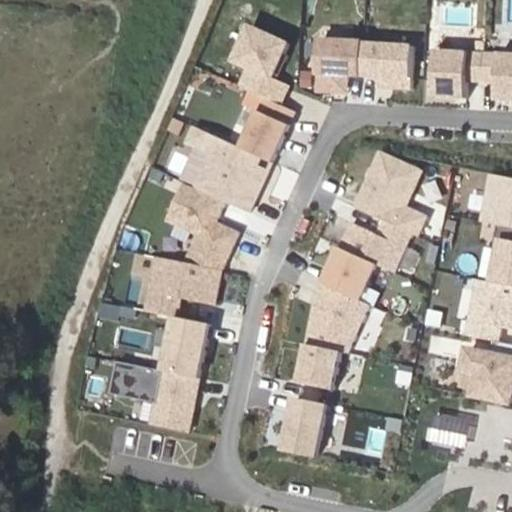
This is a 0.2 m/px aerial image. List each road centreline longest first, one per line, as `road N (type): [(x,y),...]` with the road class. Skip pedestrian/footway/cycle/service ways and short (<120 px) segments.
road 1 (residential): [(511,122),(341,114),(260,285),(222,486)]
road 2 (residential): [(216,0),(125,229),(56,445)]
road 3 (residential): [(56,445),(222,486)]
